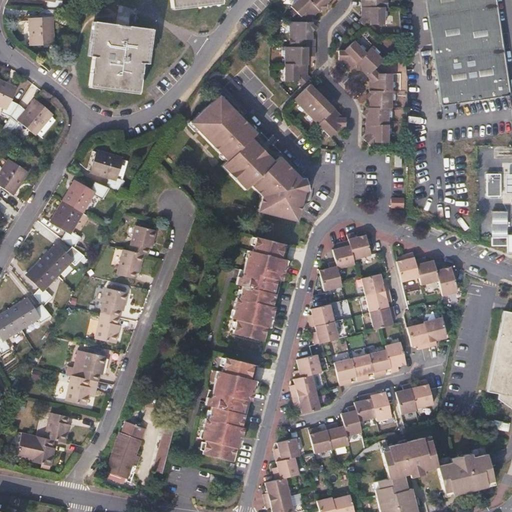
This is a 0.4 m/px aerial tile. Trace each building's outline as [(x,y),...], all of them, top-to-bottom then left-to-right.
[(47,0),(45,10),(54,10),(60,10),(62,1),(53,0),(47,0)] [(303,80),(310,74),(307,70),(312,65),(310,63),(308,61),(309,59),(309,55),(307,53),(308,51),(311,50),(316,51),(316,43),(317,34),(314,34),(314,30),(312,28),(317,22),(314,20),(315,18),(311,17),(311,14),(312,12),(319,12),(319,7),(321,6),(322,4),(327,4),(327,0),(297,0),(294,3),(301,10),(301,17),(290,17),(289,25),(292,25),(292,42),(285,42),(284,50),(287,50),(287,59),(284,59),(284,67),(287,67),(286,76),(298,76),(303,80)] [(362,0),(360,3),(364,8),(361,12),(368,19),(373,15),(385,15),(385,7),(388,7),(387,0),(362,0)] [(427,0),(443,108),(511,95),(511,90),(498,0),(427,0)] [(55,19),(54,10),(45,10),(39,9),(41,20),(30,21),(31,43),(52,42),(50,20),(55,19)] [(150,30),(129,27),(95,22),(90,56),(92,57),(88,84),(139,91),(143,63),(145,64),(150,30)] [(363,135),(370,142),(375,137),(386,138),(386,130),(389,130),(389,122),(386,121),(387,113),(389,113),(389,104),(390,95),(393,95),(393,86),(393,79),(390,79),(391,70),(379,70),(374,65),(382,57),(377,51),(379,48),(373,43),(368,48),(361,42),(359,43),(354,38),(347,45),(339,45),(339,55),(342,55),(344,56),(344,58),(350,64),(355,60),(356,59),(357,61),(357,65),(362,65),(364,65),(364,69),(367,71),(370,76),(366,81),(369,85),(369,88),(366,91),(370,97),(369,98),(369,103),(366,103),(365,105),(362,107),(367,113),(367,114),(365,116),(364,121),(365,129),(366,131),(363,135)] [(323,125),(328,131),(337,123),(344,124),(344,114),(339,113),(338,105),(334,105),(333,104),(329,100),(328,100),(327,98),(333,93),(327,87),(321,81),(316,85),(314,86),(312,86),(312,82),(310,80),(294,94),(299,99),(297,102),(303,108),(309,114),(311,113),(317,119),(315,121),(321,127),(323,125)] [(1,114),(10,118),(18,105),(8,100),(13,89),(0,82),(0,105),(4,107),(1,114)] [(191,123),(228,161),(251,138),(256,133),(219,95),(191,123)] [(18,105),(10,118),(17,123),(19,120),(35,133),(50,115),(34,102),(26,111),(18,105)] [(246,190),(251,185),(274,162),(251,138),(228,161),(222,166),(246,190)] [(109,177),(106,187),(108,188),(119,193),(123,181),(114,178),(120,159),(98,152),(92,172),(109,177)] [(274,162),(251,185),(262,195),(258,211),(297,221),(302,201),(304,192),(311,190),(308,180),(307,178),(302,179),(279,157),(274,162)] [(0,188),(2,186),(12,192),(25,174),(8,163),(0,174),(0,188)] [(502,174),(488,174),(488,197),(502,197),(502,174)] [(102,199),(108,188),(106,187),(94,182),(88,191),(74,183),(63,202),(80,213),(92,193),(102,199)] [(388,198),(388,207),(401,208),(401,198),(388,198)] [(80,213),(63,202),(52,221),(66,230),(61,239),(71,247),(73,248),(79,237),(69,231),(80,213)] [(509,211),(492,211),(492,245),(508,246),(509,211)] [(137,225),(130,250),(143,254),(148,255),(152,240),(154,240),(157,230),(137,225)] [(347,232),(349,240),(353,259),(370,255),(365,235),(355,237),(353,231),(347,232)] [(284,244),(257,237),(251,260),(247,259),(244,270),(241,270),(239,277),(245,278),(242,291),(239,290),(236,302),(240,303),(238,311),(240,312),(236,325),(265,333),(271,310),(274,311),(277,300),(274,299),(276,287),(275,286),(282,259),(280,258),(284,244)] [(341,241),(342,246),(338,247),(333,248),(336,261),(337,268),(354,264),(353,259),(349,240),(341,241)] [(73,248),(71,247),(63,255),(54,247),(41,261),(56,275),(69,260),(74,265),(83,256),(73,248)] [(141,263),(143,254),(130,250),(123,249),(117,273),(134,278),(138,263),(141,263)] [(419,278),(414,259),(413,252),(406,254),(407,259),(396,261),(401,282),(419,278)] [(435,270),(433,260),(423,262),(421,257),(414,259),(419,278),(421,285),(438,281),(435,270)] [(41,305),(42,306),(51,297),(43,288),(56,275),(41,261),(28,275),(41,287),(33,295),(41,305)] [(337,268),(336,261),(329,263),(330,267),(319,270),(323,290),(342,285),(341,283),(337,268)] [(456,293),(450,267),(435,270),(438,281),(442,296),(456,293)] [(361,278),(365,295),(389,289),(387,282),(382,284),(381,279),(380,273),(361,278)] [(101,313),(118,317),(122,302),(125,303),(127,292),(108,288),(101,313)] [(391,296),(389,289),(365,295),(369,312),(387,308),(386,302),(385,298),(391,296)] [(26,300),(9,311),(20,328),(36,317),(40,323),(50,316),(42,306),(41,305),(32,310),(26,300)] [(314,325),(334,321),(330,303),(327,304),(310,309),(311,313),(313,319),(309,320),(310,326),(314,325)] [(387,308),(369,312),(373,330),(380,328),(391,325),(390,319),(389,315),(395,314),(393,306),(387,308)] [(511,311),(502,310),(486,391),(497,394),(511,396),(511,311)] [(4,339),(20,328),(9,311),(0,316),(0,333),(2,336),(0,337),(0,354),(10,348),(4,339)] [(114,333),(118,317),(101,313),(95,338),(115,343),(117,333),(114,333)] [(423,323),(429,347),(435,345),(434,340),(445,338),(440,317),(423,321),(423,323)] [(334,321),(314,325),(315,331),(316,335),(313,336),(314,344),(328,341),(338,338),(334,321)] [(421,349),(429,347),(423,323),(406,327),(411,346),(416,345),(420,344),(421,349)] [(384,345),(385,349),(390,368),(391,372),(398,371),(397,366),(405,364),(403,357),(399,341),(384,345)] [(81,346),(81,350),(104,356),(104,352),(81,346)] [(67,373),(72,375),(97,381),(101,366),(104,366),(106,356),(104,356),(81,350),(78,349),(73,367),(69,366),(67,373)] [(385,349),(368,353),(372,372),(374,377),(385,374),(384,370),(390,368),(385,349)] [(255,358),(228,351),(222,373),(218,373),(215,383),(212,383),(211,390),(216,392),(213,404),(210,403),(207,414),(211,416),(208,424),(210,425),(207,438),(235,445),(241,423),(244,424),(247,412),(244,412),(247,399),(246,399),(253,372),(252,371),(255,358)] [(368,353),(350,357),(355,376),(356,381),(367,378),(367,373),(372,372),(368,353)] [(293,371),(294,378),(309,374),(320,372),(316,355),(296,360),(298,370),(293,371)] [(355,376),(350,357),(333,361),(334,368),(339,386),(350,383),(349,378),(355,376)] [(289,387),(292,397),(313,392),(309,374),(294,378),(292,379),(293,384),(290,385),(289,387)] [(93,397),(97,381),(72,375),(65,399),(85,404),(88,396),(93,397)] [(409,389),(415,410),(432,405),(426,380),(419,382),(420,386),(409,389)] [(415,411),(415,410),(409,389),(408,384),(401,386),(402,390),(394,392),(400,415),(415,411)] [(313,392),(292,397),(294,408),(298,407),(300,413),(318,409),(313,392)] [(376,393),(369,395),(375,418),(376,422),(390,419),(384,394),(376,396),(376,393)] [(511,403),(511,396),(497,394),(496,399),(511,409),(511,403)] [(375,418),(369,395),(362,396),(363,401),(359,402),(353,404),(354,407),(358,422),(375,418)] [(358,422),(354,407),(346,408),(347,412),(340,414),(343,425),(345,437),(360,433),(358,422)] [(51,410),(44,436),(53,438),(64,441),(66,432),(64,431),(68,415),(51,410)] [(347,445),(345,437),(343,425),(340,426),(337,427),(332,428),(331,423),(325,424),(326,429),(330,449),(347,445)] [(161,475),(172,428),(163,426),(152,473),(161,475)] [(313,453),(330,449),(326,429),(319,431),(315,432),(314,427),(307,428),(313,452),(313,453)] [(49,454),(53,438),(44,436),(21,430),(14,456),(42,462),(49,464),(51,455),(49,454)] [(138,441),(121,434),(108,471),(124,477),(138,441)] [(273,448),(276,461),(293,456),(300,455),(295,437),(277,441),(278,447),(273,448)] [(419,471),(437,467),(435,459),(430,440),(423,441),(422,437),(408,440),(402,442),(388,445),(389,450),(382,451),(387,475),(388,479),(376,482),(380,495),(375,496),(379,511),(416,511),(416,506),(413,495),(406,496),(405,490),(410,486),(408,474),(410,474),(419,471)] [(451,463),(437,467),(443,494),(456,491),(457,486),(463,485),(465,492),(484,487),(484,484),(491,482),(484,455),(470,459),(469,454),(452,458),(450,459),(451,463)] [(272,468),(274,480),(284,477),(297,474),(293,456),(276,461),(277,467),(272,468)] [(264,501),(288,495),(284,477),(274,480),(265,482),(267,493),(263,494),(264,501)] [(292,511),(288,495),(264,501),(266,508),(271,507),(271,511),(292,511)] [(331,500),(333,511),(351,511),(347,496),(331,500)] [(333,511),(331,500),(330,498),(316,502),(318,511),(333,511)]
